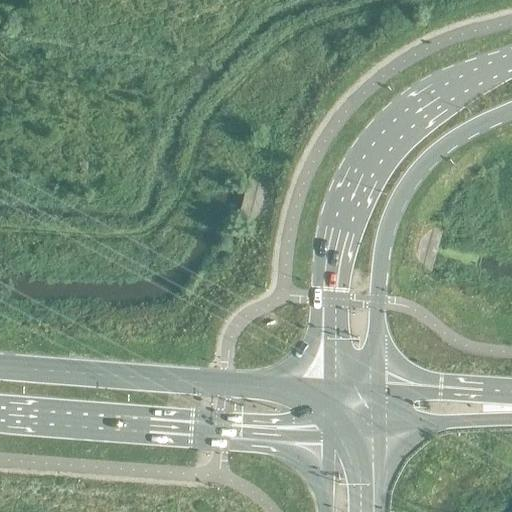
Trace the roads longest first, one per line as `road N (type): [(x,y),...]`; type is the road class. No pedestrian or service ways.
road 1 (tertiary): [(511,60),(407,119),(349,200),(330,289),(330,392)]
road 2 (tertiary): [(373,392),(377,303),(394,211),(441,148),(511,110)]
road 3 (secondary): [(330,392),(0,368)]
road 4 (secondary): [(0,413),(329,438)]
road 5 (secondary): [(373,437),(440,421),(511,420)]
road 6 (secondary): [(511,391),(373,392)]
